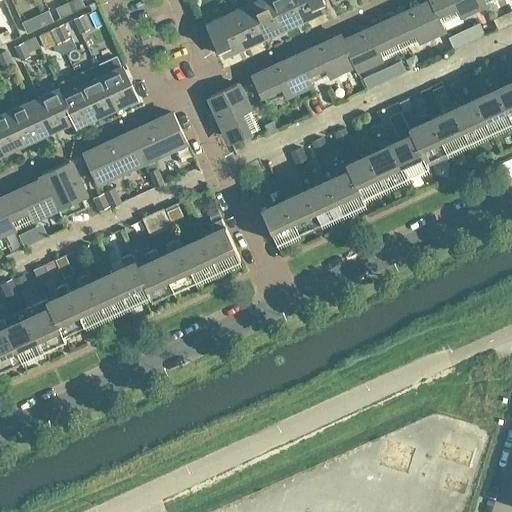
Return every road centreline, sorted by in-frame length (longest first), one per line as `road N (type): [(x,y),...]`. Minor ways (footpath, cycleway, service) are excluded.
road 1 (residential): [(0,434),(279,302)]
road 2 (residential): [(279,302),(511,200)]
road 3 (residential): [(188,97),(279,302)]
road 4 (residential): [(111,0),(162,109),(188,97)]
road 5 (residential): [(188,97),(211,86),(170,0)]
